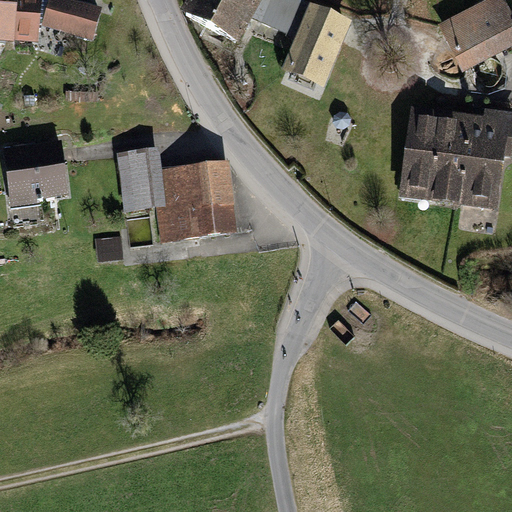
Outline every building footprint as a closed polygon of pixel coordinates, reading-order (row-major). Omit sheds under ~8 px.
[(0,0),(0,44),(12,46),(13,44),(37,47),(41,0),(0,0)] [(102,11),(65,0),(50,0),(42,27),(92,42),(102,11)] [(237,47),(262,0),(186,0),(179,15),(237,47)] [(511,50),(511,17),(503,0),(491,0),(438,27),(463,75),(511,50)] [(309,7),(281,73),(324,91),(351,24),(309,7)] [(256,34),(273,40),(278,26),(261,20),(256,34)] [(450,206),(461,116),(411,110),(400,200),(450,206)] [(461,116),(450,206),(499,212),(505,159),(511,160),(511,157),(511,115),(483,112),(483,119),(461,116)] [(61,144),(3,151),(10,211),(36,207),(36,203),(68,199),(61,144)] [(123,216),(158,212),(165,211),(161,172),(158,151),(116,157),(123,216)] [(228,164),(161,172),(165,211),(158,212),(162,246),(237,237),(228,164)] [(121,237),(95,240),(98,265),(123,263),(121,237)]
